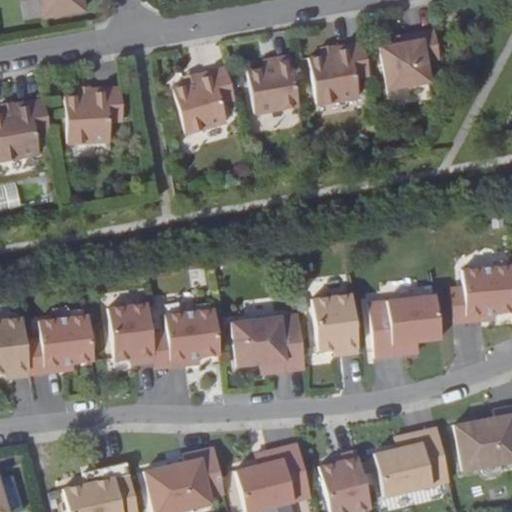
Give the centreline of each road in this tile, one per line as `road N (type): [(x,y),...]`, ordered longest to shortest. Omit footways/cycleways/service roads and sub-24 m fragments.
road 1 (residential): [(0,428),(373,404),(511,365)]
road 2 (residential): [(133,35),(335,0)]
road 3 (unclassified): [(133,35),(0,60)]
